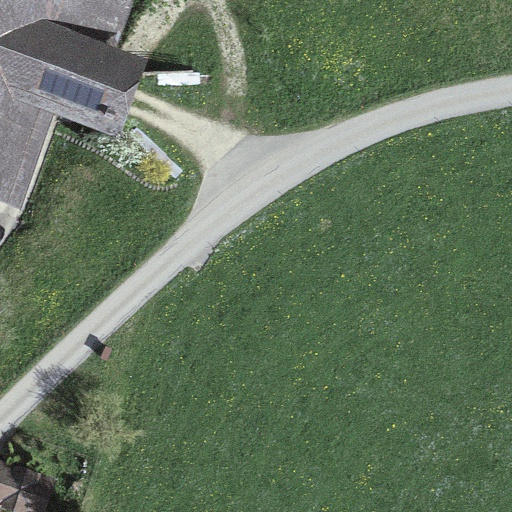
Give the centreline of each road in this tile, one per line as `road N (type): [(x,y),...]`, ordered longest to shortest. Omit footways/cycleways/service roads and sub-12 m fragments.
road 1 (unclassified): [(0,408),(209,207),(285,153),(435,96),(511,82)]
road 2 (track): [(158,120),(285,153)]
